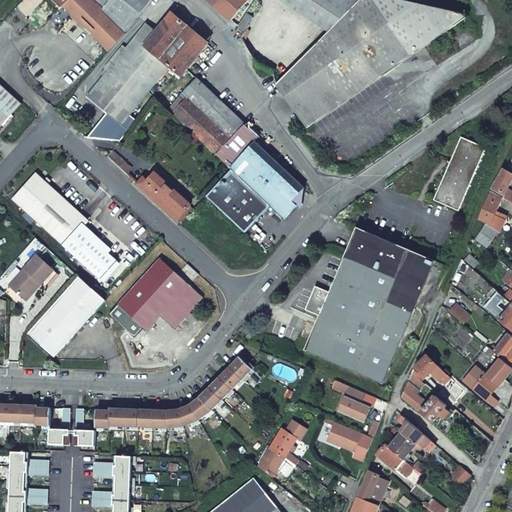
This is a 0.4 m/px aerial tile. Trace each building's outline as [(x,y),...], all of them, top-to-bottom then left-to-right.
[(68,0),(63,6),(110,50),(126,33),(91,0),(68,0)] [(91,0),(126,33),(152,0),(91,0)] [(206,0),(231,21),(250,0),(206,0)] [(287,51),(305,16),(273,0),(262,0),(257,10),(253,8),(250,15),(248,14),(239,27),(246,32),(242,39),(259,65),(273,72),(287,51)] [(361,0),(330,32),(277,85),(307,127),(308,129),(468,17),(462,14),(400,0),(361,0)] [(281,0),(305,16),(330,32),(361,0),(281,0)] [(156,32),(145,46),(170,66),(182,76),(209,43),(172,13),(156,32)] [(145,46),(156,32),(147,25),(127,49),(117,61),(149,92),(170,66),(145,46)] [(123,46),(114,58),(117,61),(127,49),(123,46)] [(117,61),(114,58),(105,68),(105,69),(101,74),(104,77),(117,61)] [(107,113),(122,125),(130,115),(149,92),(117,61),(104,77),(87,97),(107,113)] [(245,125),(197,79),(169,110),(217,156),(245,125)] [(0,128),(22,104),(0,84),(0,128)] [(122,125),(107,113),(86,138),(120,140),(136,120),(130,115),(122,125)] [(231,169),(238,162),(263,148),(267,146),(245,125),(217,156),(228,166),(231,169)] [(486,148),(462,137),(434,200),(459,211),(486,148)] [(263,148),(238,162),(231,169),(270,206),(284,220),(297,206),(293,202),(305,189),(275,160),(263,148)] [(109,157),(128,175),(133,169),(113,151),(110,155),(109,157)] [(270,206),(231,169),(228,172),(206,196),(245,232),(270,206)] [(511,174),(504,170),(494,188),(492,192),(503,198),(508,200),(511,202),(511,174)] [(37,173),(12,199),(102,283),(120,264),(108,253),(112,249),(86,225),(90,221),(37,173)] [(191,205),(156,173),(148,181),(145,178),(139,184),(181,223),(194,210),(190,206),(191,205)] [(492,192),(480,219),(488,223),(487,225),(489,225),(497,231),(498,232),(500,234),(505,221),(500,218),(502,214),(497,212),(503,198),(492,192)] [(202,201),(194,193),(189,198),(198,206),(202,201)] [(475,240),(487,248),(498,232),(497,231),(489,225),(487,225),(486,224),(475,240)] [(435,261),(370,233),(357,228),(347,251),(329,292),(316,286),(306,310),(319,316),(304,350),(383,384),(435,261)] [(38,255),(10,285),(24,298),(39,282),(42,284),(45,288),(58,274),(38,255)] [(465,261),(474,268),(479,263),(470,255),(465,261)] [(161,258),(111,313),(136,336),(143,329),(147,332),(161,316),(175,329),(204,298),(161,258)] [(511,288),(511,269),(511,270),(503,281),(511,288)] [(80,277),(29,334),(55,357),(105,301),(80,277)] [(39,282),(24,298),(27,301),(42,284),(39,282)] [(507,306),(511,303),(505,298),(498,292),(493,298),(501,305),(502,302),(507,306)] [(456,305),(450,313),(457,319),(463,324),(469,317),(456,305)] [(511,306),(500,320),(511,330),(511,306)] [(502,358),(511,366),(511,336),(509,334),(497,349),(493,346),(491,348),(491,349),(496,353),(502,358)] [(481,359),(486,364),(496,353),(491,349),(491,348),(481,359)] [(442,382),(443,382),(448,376),(428,355),(426,356),(424,354),(420,357),(423,360),(416,367),(426,378),(432,372),(442,382)] [(232,366),(243,377),(248,372),(250,374),(255,369),(253,366),(254,365),(249,360),(248,361),(241,355),(237,360),(234,360),(230,365),(232,366)] [(464,381),(487,401),(511,371),(511,366),(502,358),(487,376),(476,367),(464,381)] [(222,376),(233,387),(238,382),(240,384),(245,379),(243,377),(232,366),(227,371),(224,370),(220,375),(222,376)] [(444,421),(452,411),(444,404),(445,404),(436,396),(425,408),(423,407),(428,402),(424,399),(423,399),(411,389),(414,385),(420,391),(426,384),(413,372),(402,397),(432,423),(438,415),(444,421)] [(212,387),(223,398),(228,392),(230,394),(235,389),(233,387),(222,376),(217,381),(214,381),(210,385),(212,387)] [(334,387),(347,394),(351,386),(337,381),(334,387)] [(339,411),(364,423),(364,422),(371,407),(363,402),(367,394),(351,386),(339,411)] [(201,397),(213,408),(218,403),(220,405),(225,400),(223,398),(212,387),(207,391),(204,391),(200,395),(201,397)] [(201,397),(192,405),(200,418),(206,413),(208,416),(215,410),(213,408),(201,397)] [(0,402),(0,420),(1,421),(1,424),(8,424),(9,405),(3,405),(1,403),(0,402)] [(9,405),(8,424),(15,424),(15,421),(22,421),(23,404),(17,404),(15,406),(9,405)] [(23,404),(22,421),(30,422),(30,425),(37,425),(37,424),(37,406),(31,406),(30,404),(23,404)] [(180,409),(184,425),(191,421),(192,424),(201,421),(200,418),(192,405),(180,409)] [(37,406),(37,424),(44,424),(44,427),(51,428),(51,427),(51,409),(45,409),(44,406),(37,406)] [(71,425),(71,407),(65,407),(64,407),(63,425),(71,425)] [(84,425),(85,407),(84,407),(77,407),(77,425),(84,425)] [(111,426),(110,427),(117,428),(117,425),(125,425),(125,407),(119,407),(117,409),(111,409),(111,426)] [(125,407),(125,425),(132,425),(131,428),(139,428),(139,425),(139,410),(133,410),(131,407),(125,407)] [(139,410),(139,425),(146,426),(146,429),(153,429),(153,426),(154,410),(147,410),(146,408),(140,408),(139,410)] [(154,410),(153,426),(160,426),(160,429),(167,429),(167,426),(168,411),(162,410),(160,408),(154,408),(154,410)] [(96,429),(103,429),(104,426),(111,426),(111,409),(105,409),(103,411),(97,410),(96,429)] [(168,411),(167,426),(175,425),(176,429),(184,428),(184,425),(180,409),(168,411)] [(323,421),(334,425),(335,421),(324,417),(323,421)] [(426,449),(429,452),(436,445),(404,417),(400,421),(407,428),(402,433),(416,444),(418,442),(426,449)] [(300,462),(288,453),(297,439),(300,441),(307,429),(293,421),(287,431),(283,429),(271,448),(285,458),(290,461),(296,466),(300,462)] [(364,433),(335,421),(334,425),(328,439),(341,444),(340,445),(357,452),(364,433)] [(375,421),(369,435),(374,437),(380,423),(375,421)] [(50,443),(65,443),(70,444),(70,428),(51,427),(51,428),(50,443)] [(96,429),(77,428),(76,439),(76,444),(81,444),(96,444),(96,429)] [(390,448),(405,461),(410,455),(408,453),(413,448),(416,444),(402,433),(390,448)] [(413,448),(415,449),(420,451),(425,451),(426,449),(418,442),(416,444),(413,448)] [(406,479),(414,468),(413,467),(405,461),(390,448),(386,445),(378,454),(406,479)] [(278,470),(285,458),(271,448),(259,467),(274,477),(278,470)] [(29,460),(29,452),(9,452),(9,459),(12,459),(12,467),(49,468),(50,461),(48,461),(46,461),(29,460)] [(95,463),(92,462),(92,470),(132,472),(132,465),(135,465),(136,457),(115,456),(115,463),(97,463),(95,463)] [(294,470),(288,465),(290,461),(285,458),(278,470),(288,478),(294,470)] [(414,468),(419,472),(428,464),(422,458),(413,467),(414,468)] [(294,470),(296,466),(290,461),(288,465),(294,470)] [(451,478),(462,487),(471,476),(460,466),(451,478)] [(49,468),(12,467),(12,474),(8,473),(8,481),(28,482),(28,475),(45,476),(47,476),(49,476),(49,468)] [(132,472),(92,470),(92,477),(94,478),(98,478),(114,479),(114,486),(135,486),(135,479),(132,479),(132,472)] [(359,498),(379,506),(389,483),(379,479),(380,476),(371,472),(359,498)] [(212,511),(280,511),(255,479),(212,511)] [(11,496),(48,497),(48,490),(46,490),(44,490),(28,489),(28,482),(8,481),(7,488),(11,489),(11,496)] [(91,499),(131,501),(131,494),(134,494),(135,486),(114,486),(114,493),(98,492),(94,492),(91,492),(91,499)] [(6,510),(27,511),(27,504),(43,505),(46,505),(48,505),(48,497),(11,496),(10,503),(7,503),(6,510)] [(376,511),(379,506),(359,498),(353,511),(376,511)] [(113,511),(133,511),(134,508),(130,508),(131,501),(91,499),(90,507),(93,507),(96,507),(113,508),(113,511)] [(428,509),(431,511),(444,511),(446,510),(435,501),(428,509)]
